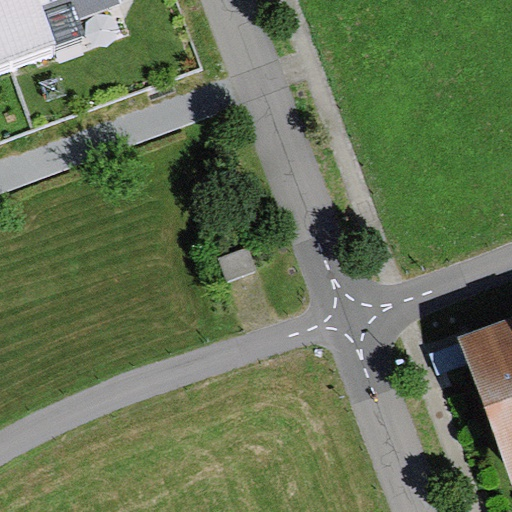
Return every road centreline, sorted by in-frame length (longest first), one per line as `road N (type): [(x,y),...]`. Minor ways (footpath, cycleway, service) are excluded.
road 1 (residential): [(345,317),(153,384),(0,454)]
road 2 (residential): [(345,317),(229,0)]
road 3 (residential): [(418,511),(345,317)]
road 4 (residential): [(345,317),(511,258)]
